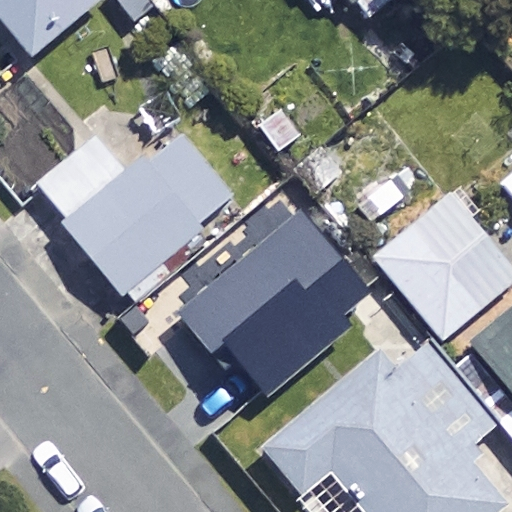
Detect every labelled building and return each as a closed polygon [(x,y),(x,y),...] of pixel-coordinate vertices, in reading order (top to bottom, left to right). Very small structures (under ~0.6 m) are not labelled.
[(114,2),(112,0),(0,0),(0,19),(35,64),(114,2)] [(403,0),(351,0),(372,25),(403,0)] [(345,120),(300,63),(243,109),(287,166),(345,120)] [(240,206),(183,137),(70,230),(127,299),(240,206)] [(511,170),(498,165),(483,204),(511,216),(511,170)] [(511,289),(511,266),(457,199),(378,263),(445,345),(511,289)] [(374,303),(286,206),(249,240),(263,255),(187,325),(261,406),(374,303)] [(511,320),(478,347),(511,390),(511,320)] [(508,511),(388,358),(262,457),(305,511),(508,511)]
